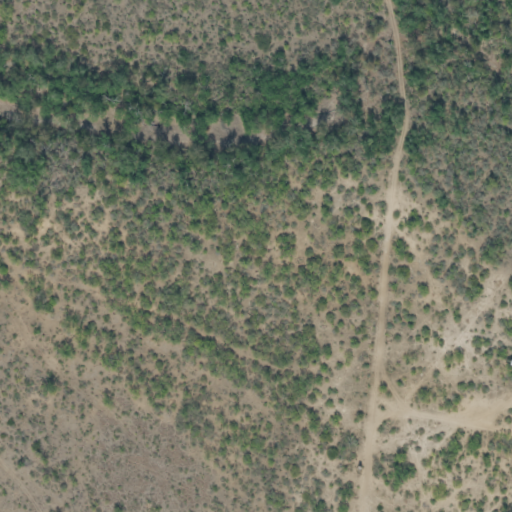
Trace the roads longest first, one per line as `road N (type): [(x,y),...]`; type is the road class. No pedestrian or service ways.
road 1 (residential): [(511,454),(450,419),(228,354),(118,299),(0,264)]
road 2 (residential): [(511,392),(415,313),(393,274),(414,102),(390,0)]
